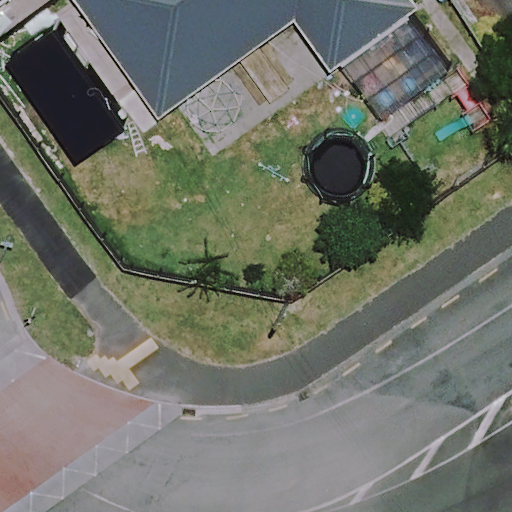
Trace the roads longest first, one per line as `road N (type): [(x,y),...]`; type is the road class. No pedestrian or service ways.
road 1 (residential): [(511,413),(425,468),(311,511)]
road 2 (residential): [(133,511),(47,475),(0,422)]
